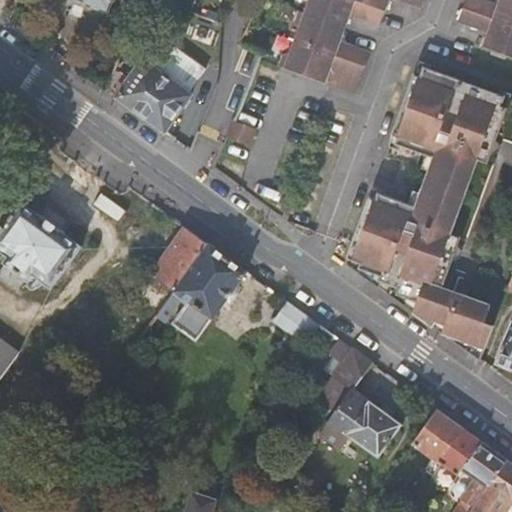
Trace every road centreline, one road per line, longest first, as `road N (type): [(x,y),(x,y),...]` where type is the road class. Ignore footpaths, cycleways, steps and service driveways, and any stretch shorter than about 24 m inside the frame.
road 1 (secondary): [(308,273),(0,52)]
road 2 (residential): [(444,0),(434,26),(392,59),(308,273)]
road 3 (secondary): [(511,420),(308,273)]
